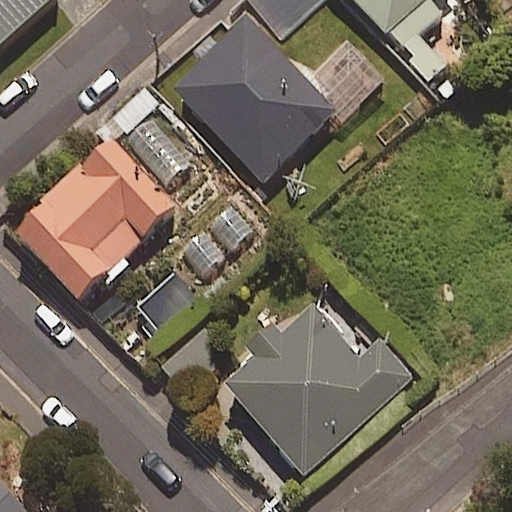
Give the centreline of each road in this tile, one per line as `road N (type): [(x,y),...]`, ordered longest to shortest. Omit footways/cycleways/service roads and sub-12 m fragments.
road 1 (residential): [(0,311),(198,511)]
road 2 (residential): [(0,141),(161,0)]
road 3 (residential): [(382,511),(511,399)]
